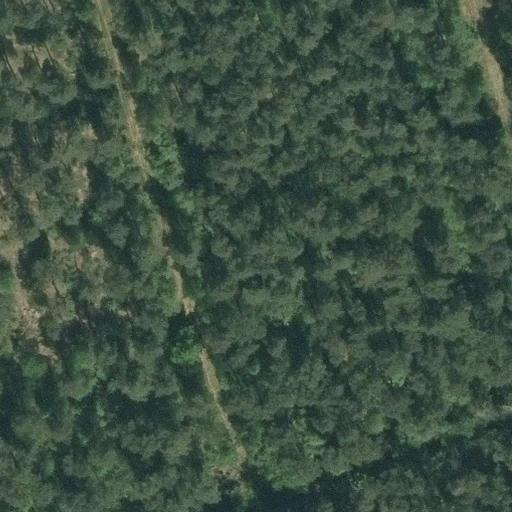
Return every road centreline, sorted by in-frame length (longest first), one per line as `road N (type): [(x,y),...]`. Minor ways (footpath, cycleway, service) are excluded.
road 1 (track): [(91,0),(235,507),(511,409)]
road 2 (track): [(511,171),(470,0)]
